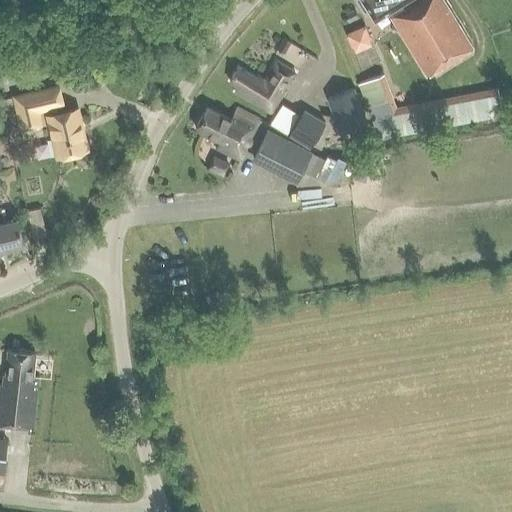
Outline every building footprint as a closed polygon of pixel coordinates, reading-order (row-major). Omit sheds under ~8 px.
[(356,0),(363,11),(368,10),(374,20),(387,12),(426,76),(472,48),(442,0),(418,0),(404,9),(400,4),(406,0),(356,0)] [(354,8),(345,14),(349,21),(359,16),(354,8)] [(364,26),(345,34),(354,53),(373,45),(364,26)] [(238,68),(229,82),(237,87),(234,92),(247,101),(247,100),(269,114),(295,75),(276,63),(264,82),(258,78),(256,80),(238,68)] [(498,89),(396,108),(383,74),(358,83),(379,138),(503,115),(498,89)] [(87,147),(77,107),(63,110),(62,104),(63,104),(58,86),(15,97),(23,128),(40,123),(37,111),(47,108),(51,124),(50,124),(58,154),(87,147)] [(354,89),(327,99),(340,132),(366,122),(354,89)] [(217,147),(239,159),(260,121),(237,109),(231,120),(207,107),(195,128),(220,142),(217,147)] [(324,122),(304,110),(289,134),(309,146),(324,122)] [(269,131),(254,158),(296,181),(302,170),(315,177),(324,161),(311,154),(269,131)] [(211,171),(229,174),(232,158),(214,154),(211,171)] [(0,248),(24,243),(17,218),(4,221),(1,210),(0,209),(0,248)] [(39,376),(33,376),(35,352),(8,350),(6,373),(4,373),(4,383),(1,382),(0,396),(0,423),(34,427),(39,376)]
